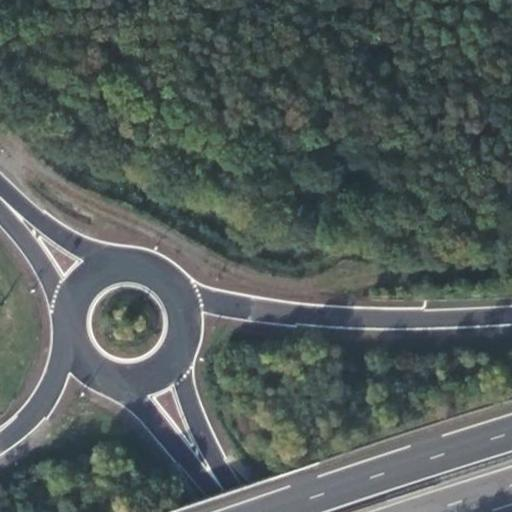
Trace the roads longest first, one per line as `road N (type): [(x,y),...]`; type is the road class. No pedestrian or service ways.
road 1 (track): [(511,267),(319,294),(198,263),(72,192),(0,186)]
road 2 (trunk): [(511,315),(381,319),(184,299)]
road 3 (trunk): [(511,436),(277,511)]
road 4 (secondary): [(156,376),(176,420),(240,511)]
road 5 (trunk): [(74,343),(36,417),(0,441)]
